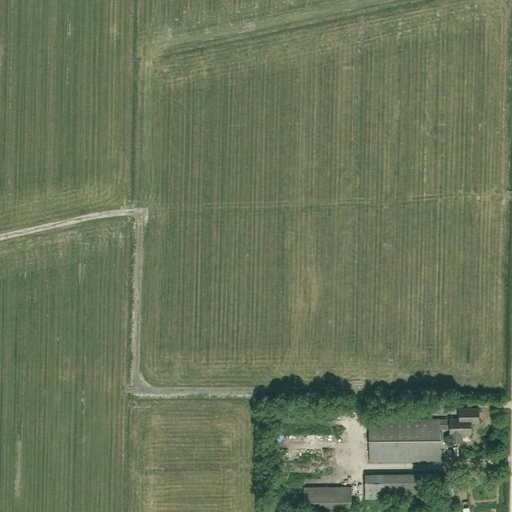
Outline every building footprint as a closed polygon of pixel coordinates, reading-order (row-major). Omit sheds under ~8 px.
[(444,411),(443,402),(428,403),(429,412),(444,411)] [(440,461),(440,429),(450,429),(450,442),(463,442),(463,435),(470,435),(470,423),(478,423),(478,409),(459,409),(459,419),(440,419),(369,420),(369,462),(440,461)] [(449,464),(463,463),(463,453),(448,453),(449,464)] [(425,491),(425,475),(365,475),(365,499),(417,499),(417,491),(425,491)] [(351,511),(351,487),(304,488),(303,511),(351,511)]
